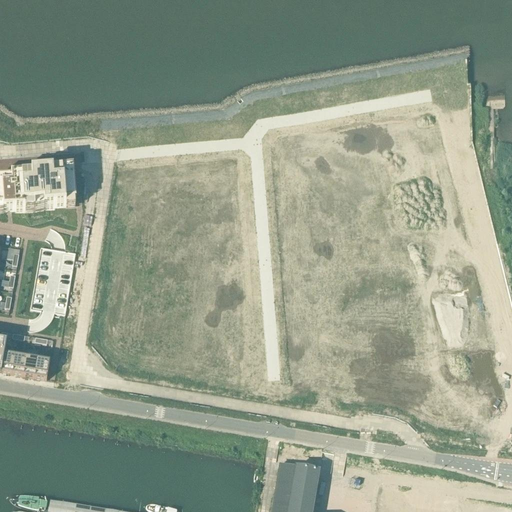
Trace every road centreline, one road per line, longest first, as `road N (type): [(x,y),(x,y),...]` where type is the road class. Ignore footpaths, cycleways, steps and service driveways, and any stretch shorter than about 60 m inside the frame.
road 1 (residential): [(254,145),(264,127),(421,98),(440,103),(511,357)]
road 2 (residential): [(254,145),(277,432)]
road 3 (residential): [(0,386),(277,432)]
road 4 (unknown): [(345,390),(511,428)]
road 5 (residential): [(107,157),(254,145)]
road 6 (residential): [(379,450),(511,472)]
